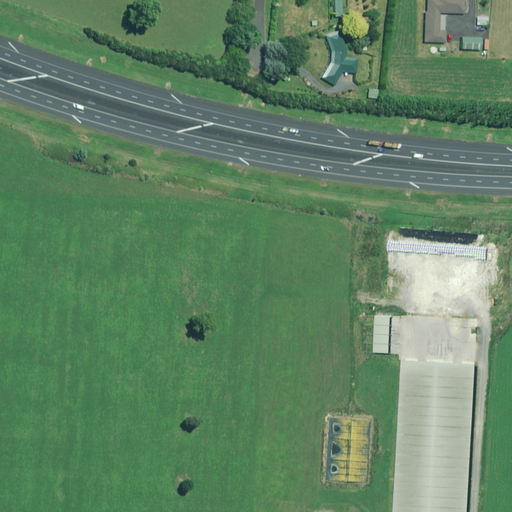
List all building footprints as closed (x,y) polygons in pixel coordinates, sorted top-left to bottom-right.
[(342,17),(341,0),(334,0),(334,17),(342,17)] [(427,0),(427,11),(425,11),(424,42),(446,43),(446,31),(439,31),(440,13),(464,14),(464,0),(427,0)] [(489,27),(489,15),(477,15),(476,26),(489,27)] [(346,57),(346,48),(340,31),(325,37),(331,54),(331,56),(331,62),(321,79),(334,86),(342,73),(357,74),(358,58),(346,57)] [(481,38),(461,37),(461,49),(481,50),(481,38)] [(379,90),(369,89),(368,98),(378,99),(379,90)] [(406,367),(395,511),(465,511),(476,372),(406,367)] [(371,421),(331,419),(328,481),(367,483),(371,421)]
